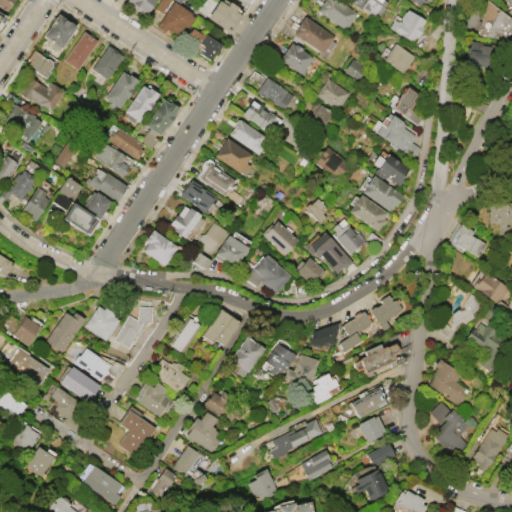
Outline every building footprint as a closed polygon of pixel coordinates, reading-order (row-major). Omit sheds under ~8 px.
[(0,0),(16,0),(9,11),(0,5),(0,0)] [(157,0),(149,13),(129,0),(157,0)] [(157,9),(162,0),(172,0),(164,13),(157,9)] [(205,18),(217,0),(225,5),(227,1),(236,7),(233,11),(239,15),(228,32),(205,18)] [(320,11),(327,0),(339,0),(359,13),(348,30),(320,11)] [(378,18),(364,8),(363,9),(350,0),(387,0),(390,2),(378,18)] [(487,0),(511,17),(511,39),(480,36),(482,0),(487,0)] [(156,26),(172,1),(191,13),(190,15),(193,17),(187,27),(183,25),(176,35),(166,29),(164,31),(156,26)] [(424,20),(420,25),(422,26),(416,37),(414,36),(411,41),(387,27),(392,19),(396,21),(396,20),(398,21),(400,19),(399,16),(402,12),(404,11),(406,9),(424,20)] [(41,35),(56,13),(74,26),(59,48),(58,47),(56,50),(45,43),(47,39),(41,35)] [(291,33),(302,16),(333,36),(330,40),(334,43),(329,51),(325,48),(321,53),(291,33)] [(203,33),(219,44),(214,52),(213,51),(207,59),(199,54),(202,50),(198,48),(197,50),(182,40),(191,27),(202,35),(203,33)] [(62,60),(81,31),(95,40),(76,69),(62,60)] [(468,40),(493,42),(490,68),(466,66),(466,59),(464,59),(465,46),(467,47),(468,40)] [(277,59),(289,42),(292,44),(293,43),(301,48),(300,49),(310,56),(310,57),(311,58),(301,73),(299,72),(299,73),(277,59)] [(393,42),(412,55),(401,72),(382,59),(393,42)] [(106,79),(90,68),(105,45),(121,56),(106,79)] [(44,77),(25,64),(28,60),(25,58),(32,48),(40,54),(39,55),(45,59),(46,58),(50,61),(50,62),(51,63),(46,70),(48,71),(44,77)] [(342,70),(349,58),(364,68),(356,80),(342,70)] [(102,97),(120,71),(127,76),(128,74),(136,80),(131,88),(132,88),(126,98),(124,97),(117,107),(113,105),(112,106),(108,104),(109,102),(102,97)] [(48,110),(40,105),(39,106),(29,99),(28,100),(15,92),(26,76),(38,83),(44,87),(48,81),(62,90),(48,110)] [(254,91),(264,76),(285,90),(284,90),(291,95),(282,109),(275,104),(275,105),(254,91)] [(314,94),(325,77),(348,92),(337,109),(314,94)] [(122,111),(140,85),(147,89),(148,87),(157,93),(138,121),(134,119),(132,122),(124,117),(126,113),(122,111)] [(390,107),(394,102),(393,101),(400,91),(401,92),(405,86),(416,93),(412,100),(414,101),(409,109),(421,117),(416,125),(390,107)] [(143,125),(160,98),(167,103),(168,101),(177,107),(171,115),(173,115),(166,125),(165,124),(158,135),(155,133),(153,136),(156,138),(150,147),(139,140),(145,131),(146,132),(148,128),(143,125)] [(239,114),(249,101),(250,100),(261,107),(260,109),(263,111),(263,110),(270,115),(271,113),(280,120),(276,125),(274,124),(268,133),(261,128),(261,129),(255,125),(256,124),(248,119),(247,119),(239,114)] [(12,103),(28,114),(29,113),(33,116),(32,117),(39,122),(25,142),(15,134),(18,129),(2,118),(12,103)] [(321,129),(307,120),(318,103),(332,112),(321,129)] [(387,112),(401,121),(401,122),(403,124),(401,127),(413,135),(409,141),(419,147),(412,158),(374,132),(379,124),(382,126),(388,118),(384,116),(387,112)] [(226,133),(234,122),(233,121),(235,119),(236,119),(237,118),(262,136),(258,141),(262,144),(256,154),(226,133)] [(105,139),(111,130),(113,132),(117,127),(141,144),(138,148),(141,150),(135,159),(105,139)] [(224,137),(249,155),(244,163),(248,166),(242,175),(238,172),(237,172),(212,155),(224,137)] [(101,140),(124,156),(120,161),(127,166),(120,176),(91,156),(101,140)] [(61,167),(51,161),(63,143),(73,149),(61,167)] [(313,161),(325,146),(348,162),(337,178),(313,161)] [(386,153),(406,168),(401,175),(402,176),(396,185),(384,176),(382,179),(380,177),(380,178),(372,173),(377,166),(371,162),(376,154),(382,158),(386,153)] [(0,161),(4,155),(13,161),(13,162),(16,164),(9,175),(7,174),(2,181),(0,179),(0,161)] [(197,178),(207,163),(233,180),(222,195),(197,178)] [(21,169),(33,178),(31,182),(33,183),(30,187),(31,187),(28,191),(25,190),(19,199),(9,192),(4,199),(0,196),(0,191),(6,182),(10,185),(14,180),(11,178),(16,172),(18,174),(21,169)] [(125,186),(115,201),(97,188),(96,189),(94,187),(93,188),(85,183),(86,182),(83,181),(86,177),(88,178),(92,173),(93,175),(98,169),(104,173),(104,172),(125,186)] [(360,192),(371,174),(401,195),(394,206),(391,204),(387,210),(360,192)] [(56,190),(65,176),(80,186),(74,195),(69,192),(66,197),(56,190)] [(177,195),(189,178),(213,195),(201,212),(177,195)] [(35,186),(44,192),(42,196),(48,199),(34,220),(19,210),(35,186)] [(84,232),(61,217),(66,210),(50,200),(56,191),(92,215),(90,218),(92,219),(84,232)] [(109,201),(97,218),(83,208),(84,207),(81,205),(91,191),(93,192),(94,191),(109,201)] [(347,211),(358,193),(386,212),(381,218),(385,221),(378,232),(347,211)] [(302,209),(304,208),(303,206),(306,203),(309,203),(315,197),(323,205),(319,209),(322,212),(321,213),(324,217),(318,222),(307,211),(305,212),(302,209)] [(487,204),(493,205),(493,202),(511,202),(511,223),(507,223),(507,232),(497,231),(497,223),(492,223),(492,222),(486,222),(487,204)] [(198,214),(183,237),(172,230),(174,227),(167,224),(173,214),(180,218),(187,207),(198,214)] [(283,254),(261,235),(261,234),(260,232),(268,223),(270,224),(274,220),(296,239),(283,254)] [(226,232),(218,243),(203,233),(211,221),(226,232)] [(348,253),(334,238),(330,233),(333,231),(330,227),(334,223),(339,228),(344,224),(346,227),(347,226),(349,229),(350,227),(354,231),(352,232),(353,234),(356,231),(363,239),(348,253)] [(457,223),(471,230),(469,235),(482,242),(475,255),(452,242),(457,233),(454,231),(457,223)] [(150,229),(175,246),(162,265),(141,250),(146,242),(143,240),(150,229)] [(308,244),(322,231),(327,236),(350,262),(344,268),(341,265),(334,271),(319,254),(316,257),(311,252),(313,250),(308,244)] [(226,234),(246,247),(232,269),(211,257),(214,253),(213,253),(222,238),(223,238),(226,234)] [(196,251),(209,259),(204,266),(200,267),(191,260),(196,251)] [(274,293),(258,281),(254,286),(243,277),(251,267),(252,268),(261,256),(262,257),(265,254),(275,262),(274,263),(289,275),(274,293)] [(0,255),(11,263),(3,276),(0,274),(0,255)] [(294,271),(295,270),(292,268),(299,260),(301,262),(306,256),(323,271),(311,285),(294,271)] [(470,286),(475,278),(477,279),(483,271),(507,288),(499,299),(497,298),(494,302),(470,286)] [(463,323),(460,319),(455,323),(451,328),(448,323),(450,321),(448,318),(450,317),(450,313),(455,309),(459,310),(463,307),(463,300),(468,293),(475,300),(475,308),(469,312),(472,316),(463,323)] [(381,330),(376,323),(374,324),(372,321),(374,320),(368,311),(369,308),(372,306),(374,307),(380,303),(378,299),(386,294),(390,300),(393,299),(394,300),(394,299),(401,309),(384,320),(388,326),(381,330)] [(82,325),(96,305),(102,309),(103,307),(113,313),(112,315),(118,320),(104,340),(82,325)] [(142,322),(127,348),(112,339),(126,314),(136,320),(137,306),(150,306),(149,313),(150,313),(150,322),(142,322)] [(218,308),(239,322),(224,345),(214,338),(212,342),(201,334),(218,308)] [(60,352),(43,340),(62,311),(69,316),(72,311),(83,319),(60,352)] [(343,351),(337,342),(347,336),(340,325),(362,311),(369,322),(358,330),(360,332),(356,334),(360,340),(343,351)] [(23,315),(26,318),(28,315),(41,324),(27,345),(10,334),(23,315)] [(169,345),(169,343),(167,342),(185,316),(199,325),(181,351),(179,349),(178,351),(169,345)] [(337,322),(331,346),(321,344),(320,348),(307,345),(310,331),(337,322)] [(465,337),(485,347),(477,364),(488,369),(504,334),(476,322),(473,330),(469,328),(465,337)] [(244,336),(253,342),(254,341),(263,347),(246,372),(245,371),(241,377),(234,372),(237,366),(228,359),(244,336)] [(275,342),(287,351),(288,350),(294,354),(277,379),(267,372),(271,366),(263,361),(271,351),(270,350),(275,342)] [(351,361),(358,358),(358,357),(363,355),(361,351),(378,343),(379,347),(384,345),(385,346),(392,342),(393,344),(394,344),(395,345),(396,345),(396,346),(396,347),(396,349),(397,351),(392,354),(395,360),(393,361),(395,364),(389,367),(388,363),(370,372),(371,374),(366,377),(364,373),(362,374),(360,368),(355,370),(354,369),(353,368),(352,368),(351,366),(351,365),(351,364),(351,362),(351,361)] [(83,347),(108,364),(97,380),(87,373),(88,372),(81,367),(80,368),(71,362),(76,355),(77,356),(83,347)] [(285,368),(291,370),(295,359),(297,353),(316,359),(308,386),(282,378),(285,368)] [(26,354),(46,368),(36,383),(18,371),(19,368),(17,367),(26,354)] [(149,373),(159,357),(167,363),(170,362),(175,362),(175,361),(181,366),(178,370),(187,377),(177,392),(149,373)] [(430,375),(435,367),(432,365),(437,358),(460,372),(454,381),(467,390),(457,405),(444,397),(446,394),(443,392),(441,393),(426,384),(431,376),(430,375)] [(70,365),(98,384),(86,401),(58,382),(60,379),(57,377),(66,365),(68,367),(70,365)] [(314,404),(308,393),(312,391),(310,386),(316,383),(313,378),(325,372),(329,379),(332,377),(336,384),(326,390),(329,396),(314,404)] [(135,400),(140,394),(136,392),(143,381),(151,387),(155,382),(164,388),(160,393),(172,401),(165,411),(162,409),(158,415),(135,400)] [(55,385),(90,411),(75,432),(61,422),(64,417),(52,408),(56,403),(54,401),(55,399),(48,394),(55,385)] [(356,417),(348,402),(376,387),(384,403),(356,417)] [(24,404),(14,419),(0,410),(0,393),(2,390),(24,404)] [(201,403),(206,396),(207,397),(211,391),(218,395),(221,390),(229,395),(226,399),(243,410),(237,419),(232,416),(228,422),(218,415),(219,414),(201,403)] [(275,402),(278,407),(277,407),(278,410),(272,413),(270,411),(269,411),(264,401),(267,399),(267,398),(271,396),(274,402),(275,402)] [(450,408),(455,414),(456,413),(460,417),(459,418),(461,419),(460,420),(466,426),(457,436),(466,444),(453,457),(438,442),(432,437),(435,434),(433,432),(444,420),(442,418),(438,422),(428,412),(439,401),(448,410),(450,408)] [(126,409),(154,428),(134,456),(116,444),(126,429),(117,423),(126,409)] [(186,427),(194,416),(198,419),(204,410),(215,418),(210,425),(214,428),(213,429),(216,431),(213,437),(218,440),(211,451),(191,438),(189,440),(183,436),(188,429),(186,427)] [(381,434),(365,442),(360,432),(355,435),(351,427),(356,425),(355,423),(371,415),(372,417),(375,415),(383,430),(380,432),(381,434)] [(269,439),(291,428),(293,431),(304,426),(302,423),(312,418),(319,432),(284,450),(286,452),(272,459),(267,449),(273,446),(269,439)] [(9,440),(21,422),(28,427),(28,428),(37,434),(26,451),(9,440)] [(470,456),(488,427),(493,430),(495,427),(507,434),(483,472),(476,467),(477,465),(471,461),(473,458),(470,456)] [(392,454),(371,465),(365,453),(386,442),(392,454)] [(185,444),(202,456),(192,471),(186,468),(181,475),(170,467),(185,444)] [(23,464),(36,446),(52,457),(39,475),(23,464)] [(307,479),(297,463),(322,449),(329,460),(327,462),(329,466),(307,479)] [(80,482),(92,465),(120,484),(114,492),(119,495),(113,504),(80,482)] [(175,474),(161,497),(149,490),(150,487),(148,486),(153,478),(155,479),(163,467),(175,474)] [(264,467),(275,489),(270,491),(272,494),(261,500),(258,494),(253,497),(246,482),(254,478),(251,474),(264,467)] [(353,479),(375,468),(386,490),(369,499),(363,488),(355,492),(351,485),(356,483),(353,479)] [(406,511),(407,510),(396,503),(395,506),(392,504),(393,502),(399,490),(403,492),(404,490),(412,494),(413,493),(422,499),(420,503),(424,506),(420,511),(406,511)] [(47,511),(46,511),(49,509),(47,507),(57,494),(60,497),(63,496),(67,499),(67,502),(69,504),(68,505),(76,511),(47,511)] [(309,500),(311,511),(260,511),(276,508),(275,505),(292,501),(293,504),(309,500)] [(163,511),(164,511),(156,511),(150,511),(149,501),(132,504),(133,511),(163,511)]
